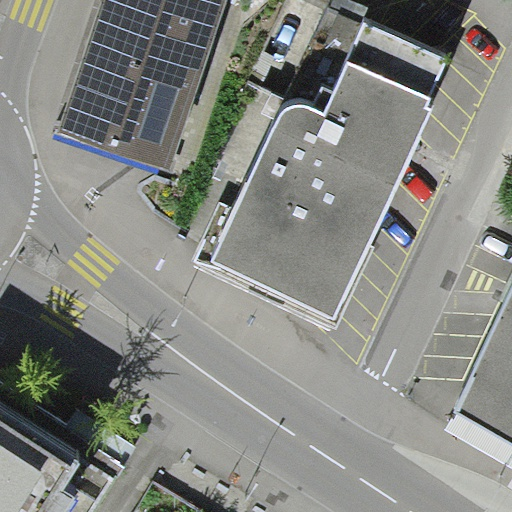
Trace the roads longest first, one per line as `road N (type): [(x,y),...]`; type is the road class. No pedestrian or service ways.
road 1 (secondary): [(5,240),(348,468)]
road 2 (residential): [(348,468),(511,104)]
road 3 (secondary): [(5,240),(23,206),(28,168),(0,100)]
